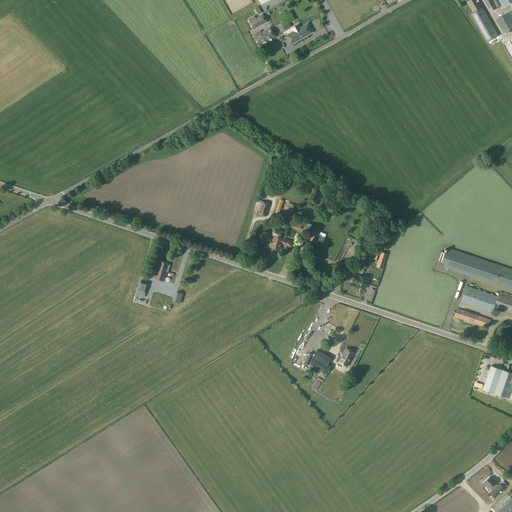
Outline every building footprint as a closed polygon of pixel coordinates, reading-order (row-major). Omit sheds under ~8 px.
[(469,0),(466,2),(472,12),(470,13),(486,43),(499,36),(482,7),(478,0),(469,0)] [(483,0),(490,12),(500,6),(496,0),(483,0)] [(508,13),(496,19),(504,33),(511,28),(511,10),(508,12),(508,13)] [(254,16),(249,19),(250,21),(249,22),(253,29),(266,22),(263,14),(255,18),(254,16)] [(292,30),(283,35),(288,44),(311,31),(309,28),(308,28),(307,26),(308,25),(306,22),(298,27),(296,23),(290,27),(292,30)] [(254,37),(259,46),(275,37),(270,28),(254,37)] [(270,204),(261,201),(257,213),(266,216),(270,204)] [(316,243),(321,230),(314,227),(309,241),(316,243)] [(274,236),(284,239),(285,237),(281,236),(282,232),(274,229),(272,235),(274,236)] [(292,242),(284,239),(274,236),(271,247),(279,250),(282,243),(290,246),(292,242)] [(347,243),(340,253),(347,256),(353,246),(347,243)] [(441,251),(438,261),(445,263),(443,267),(493,284),(494,284),(511,290),(511,296),(500,292),(498,296),(497,296),(494,295),(466,286),(461,302),(492,313),(494,309),(511,314),(511,269),(500,266),(499,265),(449,249),(449,250),(448,253),(444,252),(441,251)] [(387,254),(377,251),(373,259),(378,260),(376,267),(382,269),(387,254)] [(167,272),(168,272),(170,265),(169,265),(169,264),(159,261),(154,278),(164,281),(167,272)] [(361,262),(355,267),(358,271),(364,266),(361,262)] [(360,276),(355,275),(354,279),(353,279),(352,279),(352,280),(352,281),(353,281),(352,282),(357,284),(356,286),(365,289),(365,288),(366,288),(367,287),(367,286),(367,285),(366,285),(368,278),(360,275),(360,276)] [(174,301),(180,303),(183,294),(176,292),(174,301)] [(487,328),(490,320),(457,308),(454,317),(487,328)] [(353,356),(354,354),(353,354),(354,353),(345,349),(339,362),(348,366),(353,356)] [(327,365),(331,358),(317,351),(313,358),(316,360),(312,368),(326,375),(330,367),(327,365)] [(511,373),(491,366),(483,390),(507,398),(507,397),(510,398),(510,399),(511,399),(511,373)] [(495,483),(496,483),(490,477),(483,483),(486,486),(487,485),(490,488),(492,490),(489,493),(495,498),(505,489),(504,488),(507,486),(503,481),(500,484),(499,483),(497,485),(495,483)] [(470,485),(475,491),(480,488),(475,481),(470,485)] [(481,499),(486,496),(482,488),(477,491),(481,499)] [(511,493),(510,491),(493,508),(496,511),(499,511),(511,500),(511,493)] [(511,511),(511,500),(499,511),(511,511)]
